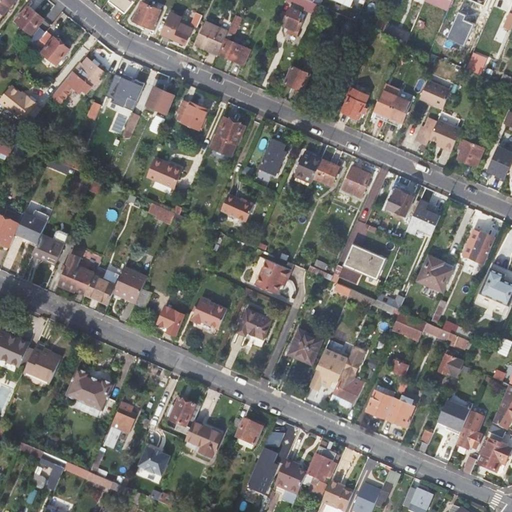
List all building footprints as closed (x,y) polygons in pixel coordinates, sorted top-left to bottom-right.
[(0,0),(0,10),(4,14),(15,0),(0,0)] [(136,0),(119,0),(121,2),(119,6),(127,12),(136,0)] [(287,0),(288,0),(316,12),(319,4),(314,2),(309,0),(287,0)] [(488,0),(484,11),(490,14),(496,1),(492,0),(488,0)] [(511,0),(497,0),(495,5),(509,11),(511,0)] [(142,1),(134,21),(153,28),(162,9),(142,1)] [(29,5),(17,19),(33,33),(45,18),(29,5)] [(292,8),(285,25),(292,28),(290,33),(298,37),(305,21),(300,18),(303,13),(292,8)] [(182,17),(170,12),(161,33),(185,44),(192,28),(180,23),(182,17)] [(191,25),(198,27),(203,15),(197,12),(191,25)] [(242,18),(236,15),(229,31),(226,38),(228,39),(221,54),(245,64),(251,49),(230,40),(234,33),(235,33),(242,18)] [(381,16),(376,28),(385,32),(389,21),(391,19),(381,16)] [(389,21),(385,32),(408,42),(412,32),(389,21)] [(197,44),(220,53),(226,38),(229,31),(207,22),(197,44)] [(376,30),(374,35),(382,39),(384,34),(376,30)] [(70,49),(48,31),(35,47),(42,52),(58,65),(70,49)] [(466,69),(479,74),(486,59),(473,53),(466,69)] [(74,61),(79,65),(82,61),(83,59),(78,56),(74,61)] [(85,63),(79,70),(82,73),(79,77),(80,78),(74,85),(77,87),(85,94),(105,71),(89,58),(85,63)] [(63,104),(77,87),(74,85),(80,78),(79,77),(82,73),(79,70),(85,63),(82,61),(79,65),(54,96),(63,104)] [(321,77),(293,65),(285,83),(304,92),(305,90),(314,94),(321,77)] [(124,72),(116,91),(120,93),(117,101),(131,106),(142,80),(124,72)] [(511,77),(504,74),(501,82),(511,86),(511,77)] [(453,90),(430,80),(421,98),(444,108),(453,90)] [(486,80),(484,86),(491,88),(493,83),(486,80)] [(369,87),(358,83),(356,87),(367,92),(369,87)] [(24,121),(39,103),(29,94),(28,96),(22,92),(13,84),(0,100),(24,121)] [(157,86),(148,105),(167,113),(176,95),(157,86)] [(343,112),(360,119),(371,94),(367,92),(356,87),(354,86),(343,112)] [(414,101),(385,89),(376,110),(405,123),(414,101)] [(186,99),(180,113),(186,116),(184,121),(201,129),(209,109),(186,99)] [(97,120),(103,104),(95,101),(88,116),(97,120)] [(141,116),(134,113),(124,135),(131,138),(141,116)] [(218,134),(216,134),(210,147),(232,156),(238,143),(240,144),(247,126),(242,123),(242,122),(232,117),(231,119),(226,117),(218,134)] [(462,129),(440,119),(434,132),(432,137),(440,141),(444,142),(442,145),(453,150),(462,129)] [(417,140),(429,145),(432,137),(434,132),(423,127),(417,140)] [(0,151),(2,153),(10,156),(13,149),(16,142),(8,139),(0,134),(0,151)] [(277,175),(288,151),(284,149),(286,144),(273,139),(261,168),(277,175)] [(461,151),(458,158),(477,166),(485,148),(464,139),(459,150),(461,151)] [(26,155),(29,148),(16,142),(13,149),(26,155)] [(488,171),(506,179),(511,164),(511,151),(499,146),(488,171)] [(297,175),(313,182),(315,178),(323,159),(307,152),(297,175)] [(66,155),(62,163),(72,167),(75,168),(79,161),(66,155)] [(53,165),(69,173),(72,167),(62,163),(51,157),(45,170),(50,172),(53,165)] [(158,157),(150,176),(176,188),(183,171),(165,163),(166,161),(158,157)] [(342,167),(323,159),(315,178),(333,185),(342,167)] [(90,166),(79,161),(75,168),(84,172),(86,173),(90,166)] [(256,169),(246,165),(242,174),(252,178),(256,169)] [(354,166),(344,189),(362,197),(373,174),(354,166)] [(81,189),(89,192),(90,190),(95,177),(86,173),(84,172),(82,177),(77,175),(69,192),(78,196),(81,189)] [(102,195),(107,182),(104,181),(95,177),(90,190),(102,195)] [(102,195),(125,206),(131,193),(107,182),(102,195)] [(396,188),(388,208),(406,216),(415,196),(396,188)] [(78,196),(86,200),(89,192),(81,189),(78,196)] [(256,204),(242,198),(241,202),(236,200),(238,197),(230,194),(222,211),(248,221),(256,204)] [(430,202),(422,199),(409,230),(417,234),(420,228),(434,234),(442,214),(428,208),(430,202)] [(157,217),(172,224),(174,218),(177,213),(173,211),(154,203),(150,211),(159,215),(157,217)] [(175,204),(173,211),(177,213),(181,214),(184,208),(175,204)] [(18,232),(40,242),(43,234),(49,221),(27,211),(18,232)] [(183,222),(186,216),(181,214),(177,213),(174,218),(183,222)] [(0,214),(0,242),(9,246),(19,223),(0,214)] [(58,264),(66,244),(72,232),(64,228),(59,230),(57,233),(55,239),(43,234),(40,242),(35,253),(58,264)] [(483,231),(472,257),(486,263),(496,237),(483,231)] [(17,238),(7,261),(19,265),(18,268),(23,270),(24,267),(26,268),(34,250),(35,246),(17,238)] [(345,267),(339,265),(336,272),(342,275),(341,276),(357,283),(362,273),(378,279),(387,259),(355,245),(345,267)] [(60,283),(87,295),(96,274),(97,272),(88,268),(88,269),(79,265),(82,258),(73,254),(68,264),(65,263),(63,267),(67,269),(60,283)] [(431,255),(419,280),(444,291),(453,268),(445,265),(446,262),(431,255)] [(284,279),(288,280),(293,270),(268,259),(258,285),(278,294),(282,285),(284,279)] [(311,265),(309,270),(318,274),(332,280),(335,274),(332,272),(331,274),(326,272),(327,269),(325,269),(327,263),(318,260),(315,267),(311,265)] [(115,291),(138,301),(144,288),(149,276),(126,266),(118,284),(115,291)] [(481,293),(511,305),(511,303),(511,281),(505,279),(507,274),(492,267),(481,293)] [(87,295),(109,305),(115,291),(118,284),(96,274),(87,295)] [(339,291),(350,296),(351,293),(353,289),(342,285),(339,291)] [(153,292),(144,288),(138,301),(136,307),(145,311),(153,292)] [(365,300),(367,295),(353,289),(351,293),(365,300)] [(397,299),(381,292),(378,300),(401,310),(407,297),(399,294),(397,299)] [(203,297),(194,320),(202,323),(202,322),(221,329),(230,310),(210,302),(211,300),(203,297)] [(373,304),(400,315),(402,311),(401,310),(378,300),(375,299),(373,304)] [(434,318),(440,321),(448,303),(441,300),(434,318)] [(176,335),(186,314),(167,305),(159,323),(169,328),(167,331),(176,335)] [(249,309),(239,332),(247,335),(249,332),(265,338),(273,320),(249,309)] [(395,329),(421,341),(424,333),(429,322),(402,311),(400,315),(395,329)] [(446,316),(443,322),(458,328),(460,323),(446,316)] [(218,336),(221,329),(202,322),(202,323),(194,320),(191,324),(218,336)] [(429,330),(448,339),(451,332),(438,326),(429,322),(424,333),(427,335),(429,330)] [(473,332),(460,327),(457,334),(470,340),(473,332)] [(1,329),(0,331),(0,356),(21,365),(31,344),(8,335),(9,332),(1,329)] [(301,329),(292,349),(299,352),(297,357),(313,364),(324,339),(301,329)] [(467,347),(471,349),(474,342),(473,342),(470,340),(457,334),(451,332),(448,339),(453,341),(452,345),(456,346),(457,345),(466,348),(467,347)] [(508,356),(511,346),(511,339),(504,336),(498,351),(508,356)] [(362,386),(360,385),(362,379),(356,377),(358,371),(356,367),(361,365),(367,350),(355,345),(350,358),(342,377),(343,377),(336,393),(335,393),(332,399),(333,400),(349,407),(352,406),(354,401),(355,401),(362,386)] [(44,351),(36,347),(26,370),(52,380),(62,357),(44,349),(44,351)] [(449,371),(460,376),(465,364),(466,361),(468,355),(450,347),(447,353),(440,370),(448,373),(449,371)] [(350,358),(326,348),(318,367),(320,367),(311,386),(320,390),(323,384),(330,387),(334,378),(340,380),(342,377),(350,358)] [(403,381),(410,365),(396,359),(392,370),(403,375),(399,384),(401,385),(403,381)] [(79,368),(67,394),(104,410),(115,383),(79,368)] [(498,370),(495,377),(507,383),(511,375),(498,370)] [(163,387),(166,380),(161,378),(158,385),(163,387)] [(409,384),(403,381),(401,385),(400,389),(406,392),(409,384)] [(511,420),(511,384),(494,424),(502,428),(508,418),(511,420)] [(369,410),(387,418),(396,399),(389,396),(392,390),(380,385),(369,410)] [(398,393),(392,390),(389,396),(396,399),(398,393)] [(396,399),(387,418),(408,427),(417,406),(412,404),(414,400),(405,395),(402,402),(396,399)] [(178,427),(190,432),(196,419),(202,405),(198,404),(198,403),(181,396),(172,417),(180,421),(178,427)] [(121,405),(117,415),(104,444),(114,448),(122,431),(130,434),(134,422),(138,413),(121,405)] [(448,409),(442,423),(461,431),(469,411),(458,406),(455,412),(448,409)] [(486,419),(471,413),(458,444),(469,449),(471,446),(476,448),(482,435),(479,434),(486,419)] [(147,429),(151,420),(141,416),(137,425),(147,429)] [(245,421),(237,417),(230,434),(237,437),(238,435),(257,444),(266,425),(257,421),(256,423),(246,419),(245,421)] [(225,432),(196,419),(190,432),(187,439),(203,446),(201,451),(214,457),(225,432)] [(504,438),(508,431),(502,428),(494,424),(490,431),(504,438)] [(0,436),(20,445),(22,440),(0,430),(0,436)] [(422,442),(430,445),(435,434),(427,430),(422,442)] [(511,450),(511,448),(488,438),(478,460),(477,463),(498,472),(502,463),(506,465),(511,450)] [(20,445),(43,455),(46,450),(36,446),(22,440),(20,445)] [(446,452),(453,455),(458,444),(450,441),(446,452)] [(148,446),(140,465),(147,468),(148,472),(153,474),(156,472),(163,475),(171,456),(148,446)] [(338,454),(320,446),(308,474),(316,477),(312,485),(320,489),(324,480),(326,481),(328,476),(331,477),(337,464),(334,463),(338,454)] [(105,452),(100,449),(91,470),(105,476),(108,467),(100,463),(105,452)] [(279,455),(265,449),(256,468),(271,475),(271,473),(275,474),(279,465),(275,464),(279,455)] [(51,475),(60,479),(65,467),(68,460),(46,450),(43,455),(45,456),(43,462),(55,467),(51,475)] [(472,473),(478,460),(470,456),(464,469),(472,473)] [(91,470),(68,460),(65,467),(88,477),(91,470)] [(294,464),(287,461),(276,485),(284,488),(299,495),(307,475),(298,471),(292,468),(294,464)] [(102,494),(107,496),(111,486),(114,480),(105,476),(91,470),(88,477),(105,485),(102,494)] [(369,470),(361,488),(375,494),(371,502),(375,504),(386,478),(379,474),(380,472),(377,471),(376,473),(369,470)] [(395,484),(404,474),(400,473),(393,470),(388,481),(395,484)] [(45,476),(36,472),(27,493),(37,497),(41,487),(43,487),(47,479),(45,476)] [(111,486),(133,496),(136,490),(131,488),(123,484),(114,480),(111,486)] [(395,484),(388,481),(380,498),(388,501),(395,484)] [(341,486),(332,482),(322,504),(342,511),(346,511),(354,495),(339,489),(341,486)] [(280,496),(284,488),(276,485),(273,492),(280,496)] [(434,495),(411,486),(404,502),(412,505),(413,502),(428,509),(434,495)] [(139,502),(143,493),(136,490),(133,496),(132,499),(139,502)] [(165,492),(161,501),(174,506),(178,497),(165,492)]
